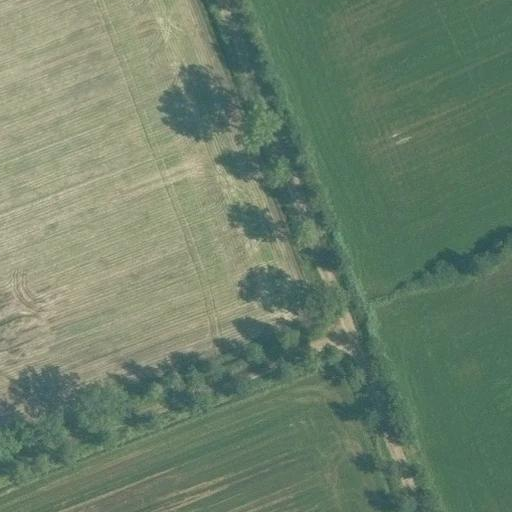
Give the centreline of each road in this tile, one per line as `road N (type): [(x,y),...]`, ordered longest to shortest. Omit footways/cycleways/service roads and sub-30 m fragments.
road 1 (track): [(0,468),(350,331)]
road 2 (track): [(350,331),(223,0)]
road 3 (track): [(417,511),(350,331)]
